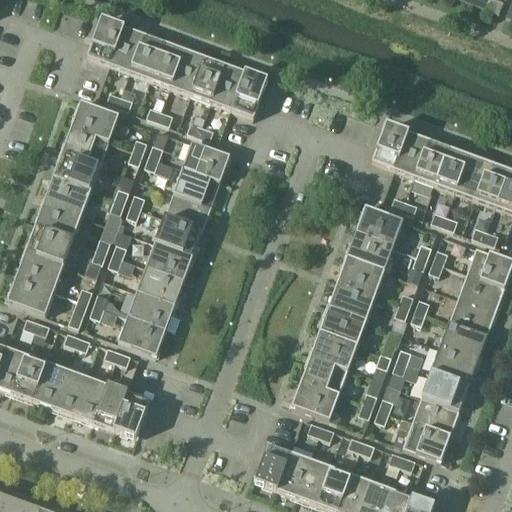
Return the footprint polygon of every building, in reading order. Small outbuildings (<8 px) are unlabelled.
[(498,19),(502,7),(488,2),(483,14),(498,19)] [(109,72),(123,34),(100,26),(86,64),(109,72)] [(129,80),(143,42),(123,34),(109,72),(129,80)] [(149,87),(163,49),(143,42),(129,80),(149,87)] [(169,94),(183,56),(163,49),(149,87),(169,94)] [(190,102),(204,64),(183,56),(169,94),(190,102)] [(210,109),(224,71),(204,64),(190,102),(210,109)] [(232,112),(244,79),(224,71),(210,109),(230,117),(232,112)] [(232,112),(230,117),(252,125),(266,87),(244,79),(232,112)] [(117,113),(121,103),(109,99),(105,109),(117,113)] [(121,103),(117,113),(128,117),(132,107),(121,103)] [(70,134),(108,148),(118,122),(80,108),(70,134)] [(157,128),(161,118),(150,113),(146,124),(157,128)] [(161,118),(157,128),(168,132),(172,122),(161,118)] [(190,128),(186,139),(198,143),(201,132),(190,128)] [(393,177),(407,139),(385,131),(371,169),(393,177)] [(201,132),(198,143),(209,147),(213,137),(201,132)] [(99,172),(108,148),(70,134),(61,159),(99,172)] [(413,184),(427,146),(407,139),(393,177),(413,184)] [(132,156),(142,160),(146,149),(136,145),(132,156)] [(434,192),(448,154),(427,146),(413,184),(434,192)] [(181,175),(219,189),(229,163),(191,149),(181,175)] [(148,162),(158,166),(163,155),(152,151),(148,162)] [(454,199),(468,161),(448,154),(434,192),(454,199)] [(138,171),(142,160),(132,156),(127,168),(138,171)] [(90,197),(99,172),(61,159),(52,183),(90,197)] [(474,207),(488,169),(468,161),(454,199),(474,207)] [(154,177),(158,166),(148,162),(144,173),(154,177)] [(495,214),(509,176),(488,169),(474,207),(495,214)] [(210,213),(219,189),(181,175),(172,199),(210,213)] [(511,220),(511,177),(509,176),(495,214),(511,220)] [(81,222),(90,197),(52,183),(43,208),(81,222)] [(113,206),(124,210),(128,198),(118,194),(113,206)] [(201,238),(210,213),(172,199),(163,224),(201,238)] [(130,212),(140,216),(144,204),(134,200),(130,212)] [(401,218),(405,207),(394,203),(390,214),(401,218)] [(120,221),(124,210),(113,206),(109,217),(120,221)] [(405,207),(401,218),(413,222),(416,211),(405,207)] [(72,247),(81,222),(43,208),(34,233),(72,247)] [(136,227),(140,216),(130,212),(125,223),(136,227)] [(355,238),(393,252),(402,227),(364,213),(355,238)] [(442,233),(446,222),(434,218),(430,229),(442,233)] [(446,222),(442,233),(453,237),(457,226),(446,222)] [(192,263),(201,238),(163,224),(154,249),(192,263)] [(63,272),(72,247),(34,233),(25,258),(63,272)] [(482,248),(486,237),(475,233),(471,244),(482,248)] [(486,237),(482,248),(494,252),(498,242),(486,237)] [(384,277),(393,252),(355,238),(346,263),(384,277)] [(95,255),(106,259),(110,248),(99,244),(95,255)] [(183,288),(192,263),(154,249),(145,274),(183,288)] [(111,261),(122,265),(126,254),(115,250),(111,261)] [(416,261),(427,265),(431,254),(420,250),(416,261)] [(466,279),(504,293),(511,271),(511,267),(476,254),(466,279)] [(101,271),(106,259),(95,255),(91,267),(101,271)] [(432,267),(443,271),(447,259),(437,256),(432,267)] [(54,296),(63,272),(25,258),(16,282),(54,296)] [(118,277),(122,265),(111,261),(107,273),(118,277)] [(423,276),(427,265),(416,261),(412,272),(423,276)] [(375,302),(384,277),(346,263),(337,288),(375,302)] [(439,282),(443,271),(432,267),(428,278),(439,282)] [(174,312),(183,288),(145,274),(136,298),(174,312)] [(495,318),(504,293),(466,279),(457,304),(495,318)] [(44,322),(54,296),(16,282),(6,308),(44,322)] [(365,327),(375,302),(337,288),(328,313),(365,327)] [(77,305),(88,309),(92,298),(81,294),(77,305)] [(165,337),(174,312),(136,298),(127,323),(165,337)] [(398,310),(409,314),(413,303),(402,299),(398,310)] [(93,311),(104,315),(108,304),(97,300),(93,311)] [(486,343),(495,318),(457,304),(448,329),(486,343)] [(83,320),(88,309),(77,305),(73,316),(83,320)] [(414,317),(425,320),(429,309),(418,305),(414,317)] [(404,326),(409,314),(398,310),(394,322),(404,326)] [(99,326),(104,315),(93,311),(89,322),(99,326)] [(356,351),(365,327),(328,313),(319,337),(356,351)] [(421,332),(425,320),(414,317),(410,328),(421,332)] [(155,363),(165,337),(127,323),(117,349),(155,363)] [(34,339),(38,328),(27,324),(23,335),(34,339)] [(38,328),(34,339),(45,343),(49,332),(38,328)] [(477,368),(486,343),(448,329),(439,354),(477,368)] [(347,376),(356,351),(319,337),(309,362),(347,376)] [(74,353),(78,343),(67,339),(63,349),(74,353)] [(78,343),(74,353),(86,358),(89,347),(78,343)] [(380,360),(390,364),(394,353),(384,349),(380,360)] [(25,362),(5,354),(0,367),(0,395),(11,400),(25,362)] [(115,368),(119,358),(107,354),(103,364),(115,368)] [(468,392),(477,368),(439,354),(430,379),(468,392)] [(396,366),(406,370),(411,359),(400,355),(396,366)] [(119,358),(115,368),(126,372),(130,362),(119,358)] [(386,375),(390,364),(380,360),(376,372),(386,375)] [(31,407),(45,369),(25,362),(11,400),(31,407)] [(338,401),(347,376),(309,362),(300,387),(338,401)] [(402,381),(406,370),(396,366),(392,378),(402,381)] [(52,415),(66,377),(45,369),(31,407),(52,415)] [(72,422),(86,384),(66,377),(52,415),(72,422)] [(458,417),(468,392),(430,379),(421,403),(458,417)] [(92,429),(106,391),(86,384),(72,422),(92,429)] [(329,427),(338,401),(300,387),(291,413),(329,427)] [(126,399),(106,391),(92,429),(112,437),(126,399)] [(387,391),(382,404),(392,408),(395,409),(400,396),(387,391)] [(362,410),(372,413),(376,402),(366,398),(362,410)] [(126,399),(112,437),(135,445),(149,407),(126,399)] [(449,442),(458,417),(421,403),(411,428),(449,442)] [(378,416),(388,420),(392,408),(382,404),(378,416)] [(368,425),(372,413),(362,410),(357,421),(368,425)] [(384,431),(388,420),(378,416),(373,427),(384,431)] [(318,443),(322,433),(311,428),(307,439),(318,443)] [(440,468),(449,442),(411,428),(402,454),(440,468)] [(322,433),(318,443),(330,447),(334,437),(322,433)] [(359,458),(363,448),(351,443),(347,454),(359,458)] [(363,448),(359,458),(370,462),(374,452),(363,448)] [(276,497),(290,459),(267,451),(253,489),(276,497)] [(399,473),(403,463),(392,458),(388,469),(399,473)] [(296,504),(310,466),(290,459),(276,497),(296,504)] [(403,463),(399,473),(411,477),(415,467),(403,463)] [(316,511),(330,474),(310,466),(296,504),(316,511)] [(317,511),(339,511),(350,481),(330,474),(316,511),(317,511)] [(362,511),(371,489),(350,481),(339,511),(362,511)] [(385,511),(391,496),(371,489),(362,511),(385,511)] [(408,511),(411,504),(391,496),(385,511),(408,511)]
